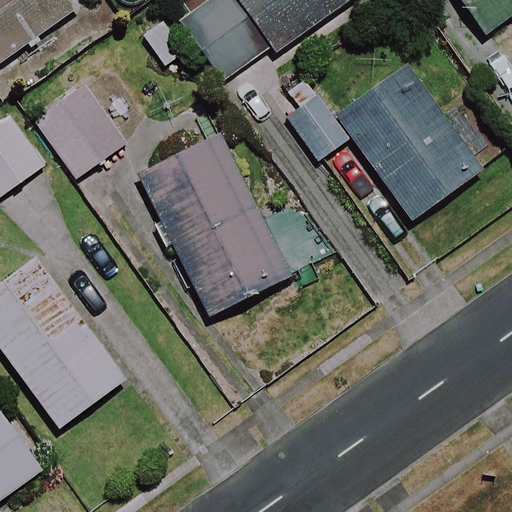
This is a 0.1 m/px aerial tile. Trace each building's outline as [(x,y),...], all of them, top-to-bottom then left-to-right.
[(0,0),(0,66),(72,14),(61,0),(0,0)] [(350,0),(199,0),(170,20),(214,85),(266,50),(269,55),(350,0)] [(511,0),(454,0),(482,37),(510,16),(511,18),(511,0)] [(183,60),(159,25),(137,41),(160,75),(183,60)] [(402,69),(338,114),(326,98),(286,126),(314,166),(348,141),(408,223),(504,154),(469,105),(442,125),(402,69)] [(118,151),(80,91),(33,122),(70,181),(118,151)] [(0,196),(42,169),(8,118),(0,123),(0,196)] [(205,320),(315,265),(288,213),(257,229),(212,140),(134,179),(205,320)] [(122,383),(30,263),(0,285),(0,354),(59,431),(122,383)] [(0,500),(39,472),(0,418),(0,500)]
